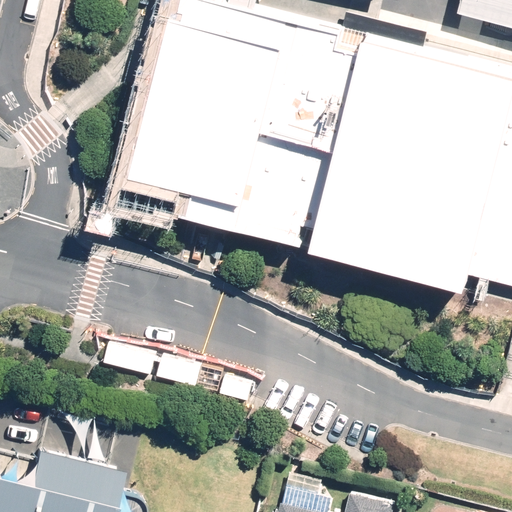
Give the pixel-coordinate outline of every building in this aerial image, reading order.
[(206,182),(199,209),(215,213),(474,278),(477,265),(511,273),(511,62),(423,40),(427,22),(389,12),(350,3),(346,20),(266,0),(185,0),(143,166),(206,182)] [(511,0),(470,0),(511,10),(511,0)] [(36,468),(0,459),(0,511),(114,511),(109,511),(122,457),(43,438),(36,468)] [(401,511),(409,481),(365,470),(360,495),(297,481),(289,511),(401,511)] [(511,511),(511,494),(491,490),(485,511),(484,511),(477,510),(476,511),(511,511)]
